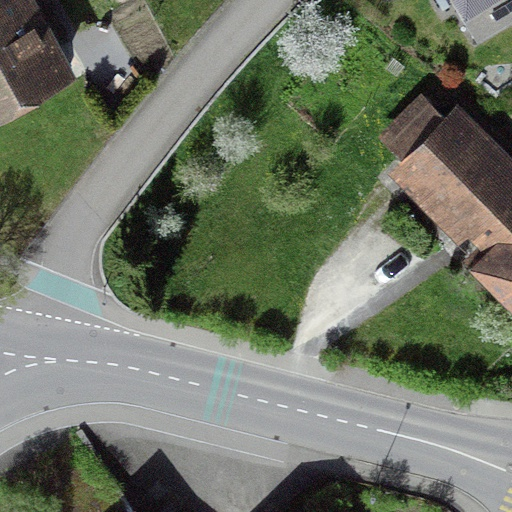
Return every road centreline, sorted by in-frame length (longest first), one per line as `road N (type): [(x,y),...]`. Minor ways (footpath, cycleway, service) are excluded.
road 1 (tertiary): [(511,466),(130,366),(62,359)]
road 2 (residential): [(62,359),(65,275),(83,217),(265,0)]
